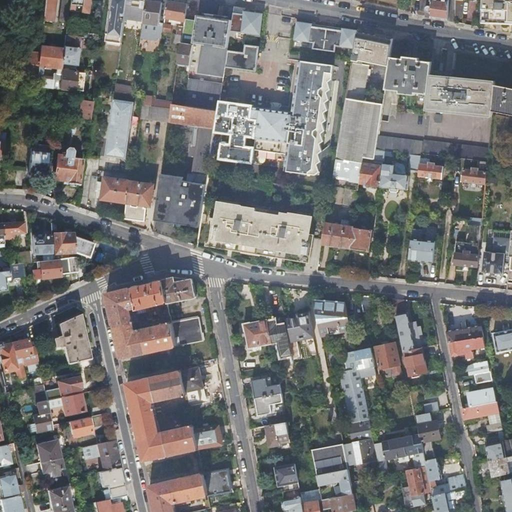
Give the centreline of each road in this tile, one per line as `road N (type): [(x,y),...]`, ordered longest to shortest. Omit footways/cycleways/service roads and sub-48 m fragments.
road 1 (residential): [(212,268),(255,511)]
road 2 (residential): [(511,46),(279,0)]
road 3 (residential): [(139,511),(88,289)]
road 4 (tertiary): [(212,268),(432,296)]
road 5 (residential): [(476,511),(432,296)]
road 6 (tertiary): [(0,201),(176,255)]
